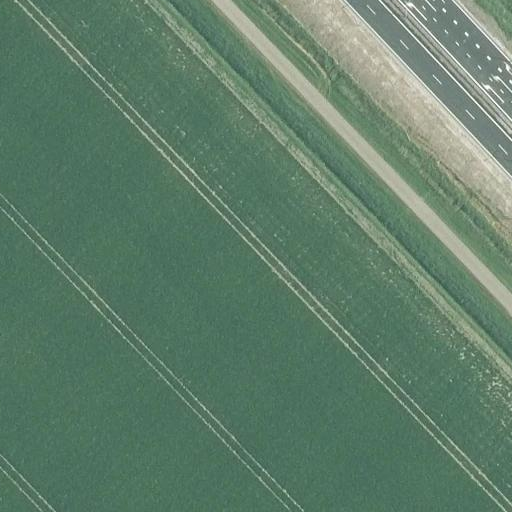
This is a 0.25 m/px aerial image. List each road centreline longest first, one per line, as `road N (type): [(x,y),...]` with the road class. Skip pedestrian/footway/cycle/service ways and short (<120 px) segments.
road 1 (unclassified): [(511,303),(222,0)]
road 2 (trunk): [(366,0),(511,152)]
